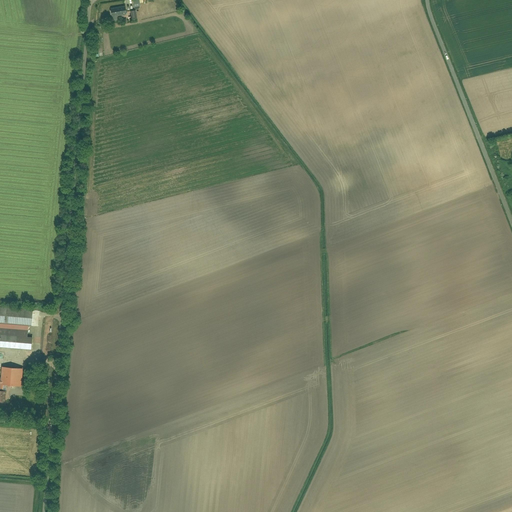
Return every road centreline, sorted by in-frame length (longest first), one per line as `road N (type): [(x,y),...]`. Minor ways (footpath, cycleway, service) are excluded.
road 1 (unclassified): [(40,511),(87,0)]
road 2 (unclassified): [(422,0),(511,230)]
